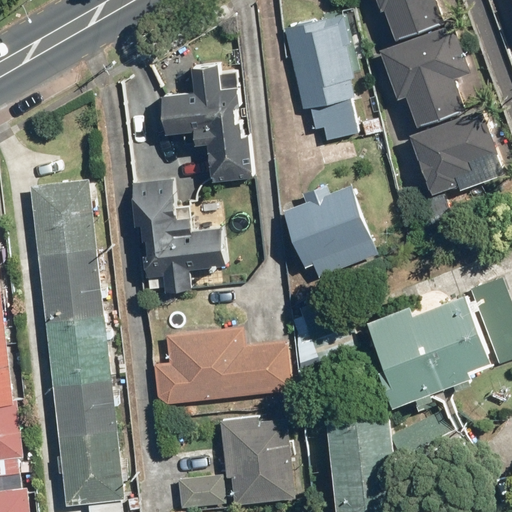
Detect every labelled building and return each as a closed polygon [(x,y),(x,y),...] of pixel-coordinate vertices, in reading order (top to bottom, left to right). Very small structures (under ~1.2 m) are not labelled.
[(381,0),(384,7),(389,5),(398,35),(448,19),(441,0),(381,0)] [(347,11),(288,24),(305,105),(313,103),(317,126),(326,124),(329,137),(360,130),(353,96),(358,95),(353,70),(359,68),(347,11)] [(474,68),(457,18),(383,44),(401,96),(410,93),(421,123),(470,105),(459,73),(474,68)] [(242,83),(225,85),(222,59),(194,63),(197,87),(165,91),(169,128),(209,123),(215,174),(253,170),(242,83)] [(502,148),(485,103),(412,130),(435,191),(463,181),(461,173),(480,166),(476,157),(502,148)] [(89,176),(34,182),(70,502),(90,499),(91,511),(124,511),(122,496),(126,495),(89,176)] [(175,176),(136,180),(140,223),(145,222),(150,269),(165,267),(167,286),(195,283),(193,267),(230,263),(226,223),(195,226),(194,212),(179,213),(175,176)] [(355,181),(333,190),(329,180),(306,189),(310,199),(285,208),(307,263),(314,261),(324,284),(386,260),(355,181)] [(26,455),(19,394),(15,395),(0,259),(0,511),(31,511),(29,484),(23,484),(20,455),(26,455)] [(511,356),(511,294),(504,274),(420,307),(416,298),(372,315),(390,362),(383,364),(398,402),(478,371),(475,364),(499,355),(501,361),(511,356)] [(368,342),(348,288),(301,303),(304,310),(296,313),(308,343),(319,339),(326,358),(368,342)] [(247,342),(245,323),(169,331),(172,360),(157,362),(160,394),(169,401),(294,388),(289,338),(247,342)] [(404,511),(393,409),(331,416),(341,511),(404,511)] [(262,422),(261,412),(222,416),(228,475),(235,474),(237,501),(298,495),(290,420),(262,422)] [(225,470),(180,475),(183,508),(229,503),(225,470)]
